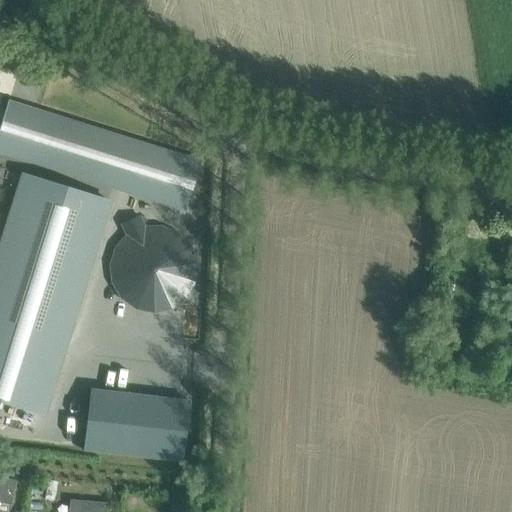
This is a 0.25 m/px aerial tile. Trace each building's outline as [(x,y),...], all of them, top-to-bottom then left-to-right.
[(197,166),(7,104),(0,121),(0,151),(181,209),(197,166)] [(0,233),(0,403),(33,414),(101,201),(19,175),(0,233)] [(112,265),(112,266),(112,274),(112,275),(114,281),(114,282),(114,283),(118,290),(118,291),(123,297),(124,299),(129,303),(134,306),(135,306),(137,307),(144,309),(145,309),(153,310),(154,310),(162,309),(169,307),(170,307),(172,305),(177,302),(178,302),(183,297),(184,296),(188,290),(189,289),(192,282),(192,281),(192,280),(193,274),(194,273),(194,272),(193,265),(193,264),(192,257),(192,256),(191,256),(188,249),(188,248),(186,246),(184,244),(183,242),(181,240),(177,236),(176,236),(170,232),(169,232),(168,232),(163,230),(161,230),(161,229),(153,229),(152,229),(151,229),(144,230),(143,230),(129,237),(128,237),(123,242),(122,243),(114,257),(114,259),(112,265)] [(186,399),(67,387),(61,447),(180,459),(186,399)] [(0,478),(0,503),(10,505),(15,481),(0,478)] [(70,500),(68,511),(106,511),(107,503),(70,500)]
